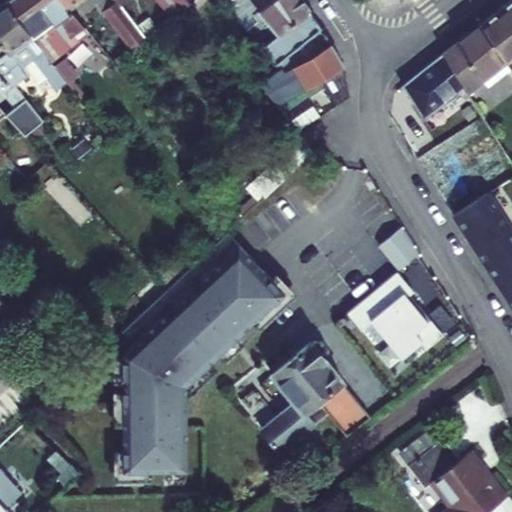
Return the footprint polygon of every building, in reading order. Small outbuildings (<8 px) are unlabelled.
[(87,35),(68,10),(59,0),(9,0),(6,3),(65,83),(74,75),(60,56),(87,35)] [(121,6),(116,0),(59,0),(68,10),(79,0),(93,0),(132,49),(146,39),(121,6)] [(146,39),(156,31),(156,30),(133,0),(128,0),(121,6),(146,39)] [(155,0),(171,19),(189,6),(182,0),(155,0)] [(221,0),(225,6),(260,49),(310,11),(302,0),(272,0),(256,13),(244,0),(221,0)] [(511,0),(479,26),(505,63),(511,58),(511,0)] [(55,93),(65,83),(6,3),(0,7),(0,74),(4,79),(8,76),(15,86),(30,75),(38,85),(45,80),(55,93)] [(330,44),(310,11),(260,49),(277,70),(281,74),(330,44)] [(505,63),(479,26),(441,55),(463,89),(467,95),(484,81),(505,63)] [(344,66),(330,44),(281,74),(277,70),(262,80),(296,134),(308,125),(291,99),(303,92),(309,103),(324,95),(332,109),(349,98),(344,66)] [(128,53),(115,61),(119,68),(132,59),(128,53)] [(430,116),(463,89),(441,55),(401,87),(430,131),(437,127),(430,116)] [(511,72),(505,63),(484,81),(489,88),(511,72)] [(8,76),(4,79),(0,74),(0,96),(5,92),(15,86),(8,76)] [(17,89),(11,94),(17,101),(23,97),(17,89)] [(34,111),(23,97),(17,101),(28,116),(34,111)] [(467,196),(511,168),(511,164),(492,134),(445,162),(467,196)] [(263,200),(303,162),(313,153),(300,138),(250,184),(263,200)] [(511,232),(487,194),(454,215),(468,237),(471,235),(480,249),(477,251),(486,265),(511,248),(511,232)] [(399,275),(420,258),(400,233),(378,250),(399,275)] [(121,356),(124,474),(187,473),(185,387),(283,295),(226,234),(185,273),(166,291),(120,333),(132,346),(121,356)] [(511,248),(486,265),(497,283),(500,281),(509,294),(505,296),(511,306),(511,248)] [(158,281),(166,291),(185,273),(176,264),(158,281)] [(396,277),(347,317),(362,335),(372,326),(401,363),(421,347),(426,353),(443,340),(419,311),(415,314),(406,303),(410,300),(413,297),(396,277)] [(344,440),(369,421),(342,385),(343,383),(327,361),(330,358),(329,351),(324,344),(317,342),(313,345),(311,343),(272,374),(293,402),(260,428),(279,453),(327,415),(344,440)] [(452,507),(445,511),(508,511),(501,502),(507,497),(472,453),(460,462),(440,440),(429,450),(419,438),(406,449),(415,461),(407,467),(425,489),(433,483),(452,507)] [(20,491),(0,469),(0,511),(16,511),(25,505),(23,503),(16,495),(20,491)]
